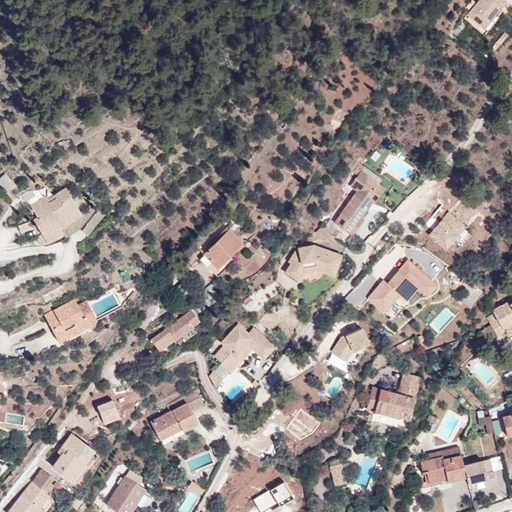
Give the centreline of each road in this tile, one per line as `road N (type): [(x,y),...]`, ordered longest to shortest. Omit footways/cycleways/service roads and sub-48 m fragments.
road 1 (residential): [(511,72),(474,132),(417,189),(355,285),(284,370),(200,511)]
road 2 (residential): [(0,504),(146,320),(198,280)]
